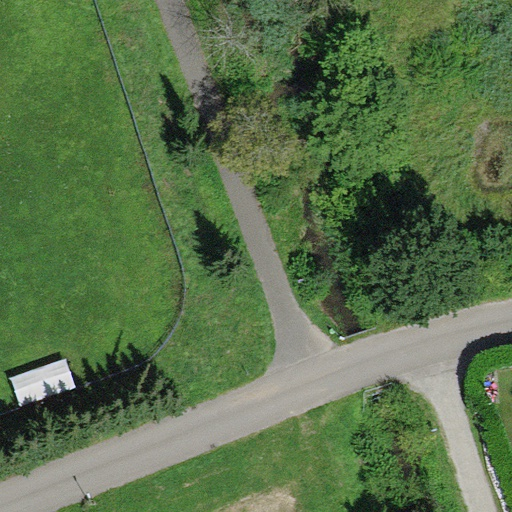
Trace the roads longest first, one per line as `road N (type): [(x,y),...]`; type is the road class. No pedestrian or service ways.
road 1 (residential): [(0,503),(320,367),(443,335)]
road 2 (track): [(320,367),(191,0)]
road 3 (residential): [(497,511),(443,335)]
